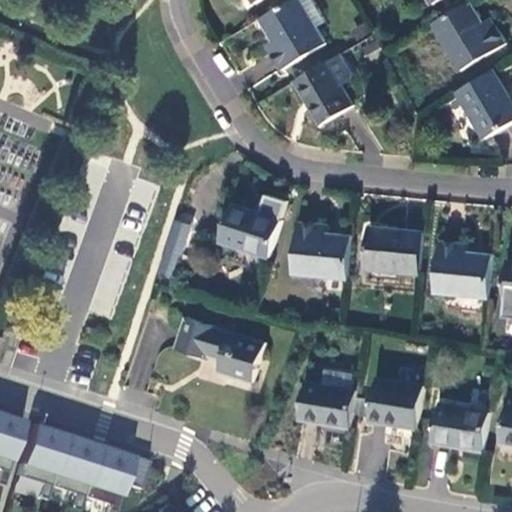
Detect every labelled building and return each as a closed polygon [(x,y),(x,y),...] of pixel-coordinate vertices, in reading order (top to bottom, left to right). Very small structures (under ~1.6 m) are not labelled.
[(302,2),(301,0),(297,0),(262,21),(275,43),(269,47),(284,73),(329,46),(319,29),(302,2)] [(312,0),(305,0),(302,2),(319,29),(327,24),(312,0)] [(486,22),(473,1),(434,24),(463,70),(506,43),(492,19),(486,22)] [(356,78),(342,55),(299,81),(325,125),(356,106),(344,85),(356,78)] [(511,123),(511,97),(495,69),(460,91),(489,138),(511,123)] [(224,242),(272,257),(283,221),(235,206),(224,242)] [(172,278),(190,225),(174,220),(157,273),(172,278)] [(295,274),(349,280),(353,235),(328,233),(329,225),(300,222),(295,274)] [(367,270),(421,274),(424,233),(370,228),(367,270)] [(435,292),(490,296),(494,252),(468,250),(468,243),(440,241),(435,292)] [(219,327),(190,317),(180,350),(209,360),(211,356),(225,360),(221,373),(254,384),(267,344),(218,329),(219,327)] [(373,420),(420,428),(426,385),(380,378),(373,420)] [(305,418),(354,426),(360,389),(311,381),(305,418)] [(436,440),(486,448),(492,412),(442,403),(436,440)] [(511,405),(509,405),(503,441),(511,442),(511,405)] [(21,422),(0,415),(0,473),(2,474),(21,422)] [(32,432),(17,481),(121,511),(132,511),(146,466),(32,432)]
